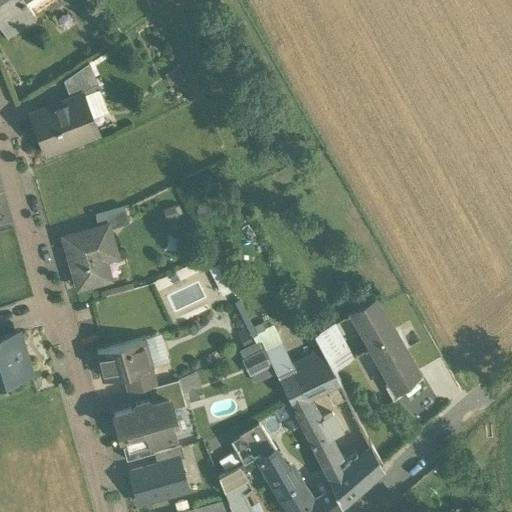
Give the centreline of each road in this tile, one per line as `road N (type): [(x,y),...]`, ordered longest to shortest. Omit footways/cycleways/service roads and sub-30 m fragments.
road 1 (residential): [(108,511),(0,112)]
road 2 (residential): [(508,382),(460,414),(352,511)]
